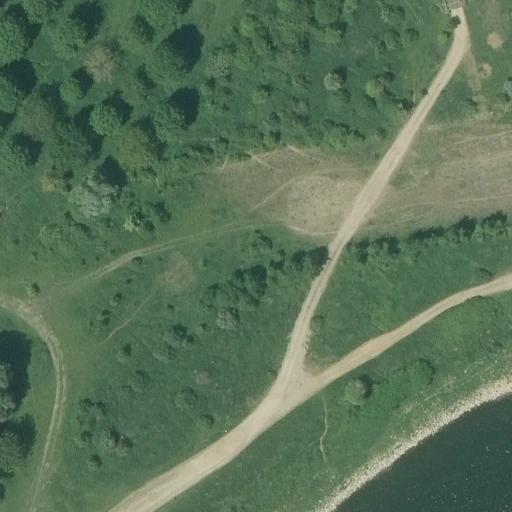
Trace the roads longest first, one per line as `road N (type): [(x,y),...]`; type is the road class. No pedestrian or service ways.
road 1 (track): [(267,416),(322,266),(451,58),(450,0)]
road 2 (track): [(511,281),(436,314),(267,416)]
road 3 (track): [(135,511),(267,416)]
